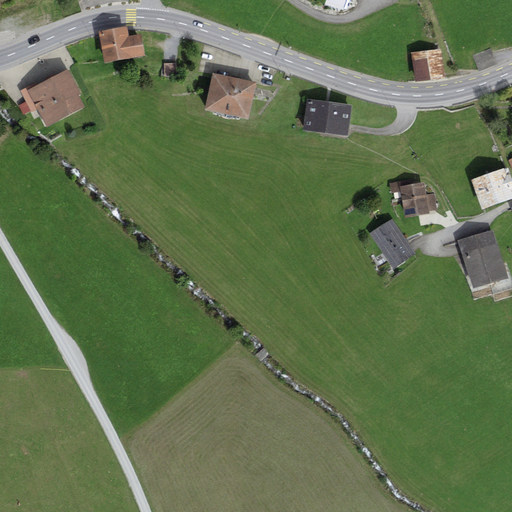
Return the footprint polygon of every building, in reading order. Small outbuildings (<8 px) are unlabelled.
[(126,27),(98,32),(104,63),(145,56),(141,34),(127,36),(126,27)] [(442,52),(413,56),(417,87),(446,83),(442,52)] [(176,66),(165,67),(166,79),(177,78),(176,66)] [(66,69),(20,91),(30,111),(35,108),(45,127),(85,108),(66,69)] [(253,85),(215,76),(207,109),(246,117),(253,85)] [(349,107),(309,102),(306,127),(345,132),(349,107)] [(511,187),(505,167),(471,180),(482,209),(511,197),(511,187)] [(425,180),(390,183),(390,191),(402,189),(404,216),(428,214),(428,209),(433,209),(431,190),(426,191),(425,180)] [(391,222),(372,235),(394,266),(413,253),(391,222)] [(492,231),(459,241),(472,284),(505,274),(492,231)]
